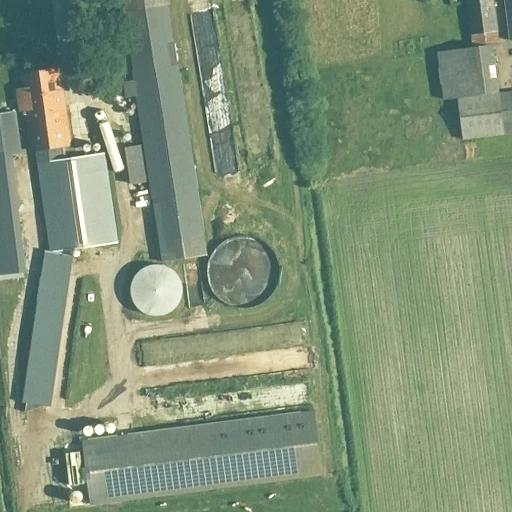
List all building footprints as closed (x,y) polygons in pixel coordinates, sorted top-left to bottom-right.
[(159,264),(203,257),(162,0),(117,0),(131,82),(120,84),(122,100),(133,98),(159,264)] [(492,0),(467,0),(472,36),(497,32),(492,0)] [(248,9),(228,12),(254,166),(274,163),(248,9)] [(436,53),(441,101),(456,99),(461,141),(511,134),(511,92),(497,94),(492,46),(436,53)] [(22,90),(16,90),(19,113),(24,113),(29,152),(70,146),(62,92),(61,92),(58,70),(20,76),(22,90)] [(15,112),(0,114),(0,275),(25,273),(10,155),(20,153),(15,112)] [(103,154),(37,164),(50,253),(116,244),(103,154)] [(210,290),(219,300),(229,306),(242,309),(254,307),(265,300),(273,291),(277,280),(278,268),(274,257),(267,248),(258,241),(247,238),(235,238),(223,243),(213,252),(208,264),(207,277),(210,290)] [(68,258),(43,254),(20,405),(46,409),(68,258)] [(149,267),(144,269),(142,270),(138,273),(135,276),(133,279),(131,282),(130,284),(129,286),(129,289),(128,293),(128,296),(129,299),(130,302),(131,304),(132,308),(135,312),(138,314),(140,316),(142,318),(145,319),(149,320),(152,321),(155,321),(157,321),(159,321),(161,321),(164,320),(167,319),(171,316),(173,315),(176,312),(179,308),(181,304),(182,302),(183,298),(183,295),(183,288),(181,284),(180,280),(178,277),(176,275),(173,273),(170,270),(166,268),(161,267),(159,266),(157,266),(152,267),(149,267)] [(263,328),(226,330),(227,351),(264,349),(263,328)] [(311,412),(83,441),(91,505),(319,476),(311,412)]
